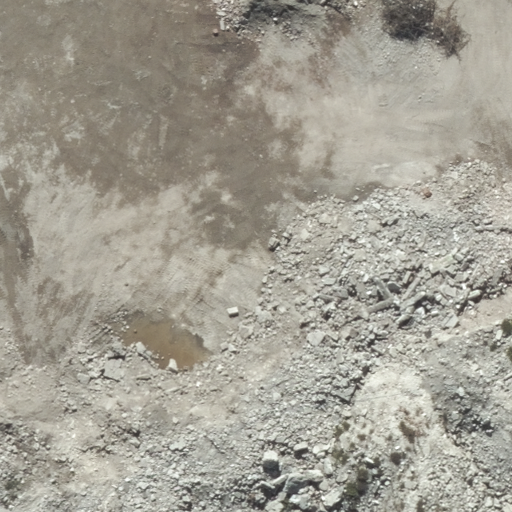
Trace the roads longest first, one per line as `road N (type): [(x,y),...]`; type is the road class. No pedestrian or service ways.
road 1 (track): [(0,360),(48,370),(218,363),(313,322),(362,264),(384,115),(380,0)]
road 2 (track): [(362,264),(392,417),(448,511)]
